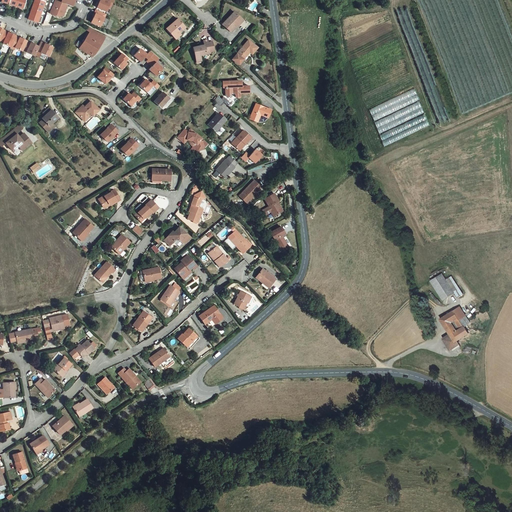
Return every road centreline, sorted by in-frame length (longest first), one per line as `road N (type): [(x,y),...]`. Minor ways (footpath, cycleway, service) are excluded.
road 1 (secondary): [(272,0),(303,268),(197,380)]
road 2 (secondary): [(197,380),(212,391),(278,374),(404,373),(511,426)]
road 3 (unclassified): [(6,511),(135,406),(197,380)]
road 4 (track): [(511,100),(436,126),(393,0)]
road 5 (residential): [(178,197),(139,250),(120,325),(94,366)]
road 6 (residential): [(244,262),(152,339),(94,366)]
road 7 (secondary): [(37,87),(84,72),(169,0)]
